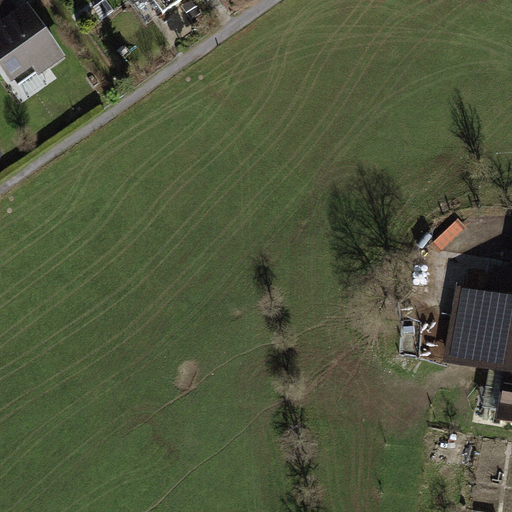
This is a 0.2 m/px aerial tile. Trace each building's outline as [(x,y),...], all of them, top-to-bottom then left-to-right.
[(153,0),(163,13),(182,0),(153,0)] [(0,6),(0,30),(19,17),(8,1),(0,6)] [(200,13),(192,1),(183,8),(191,20),(200,13)] [(0,53),(16,76),(33,63),(39,71),(59,57),(27,12),(19,17),(0,30),(0,53)] [(511,274),(495,272),(491,295),(463,290),(450,360),(493,368),(485,408),(502,411),(501,418),(511,419),(511,274)]
